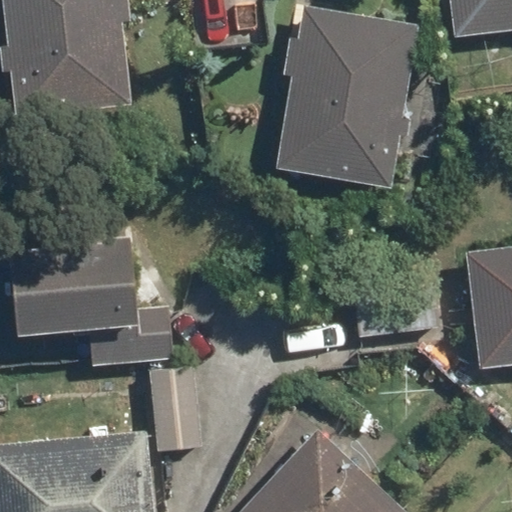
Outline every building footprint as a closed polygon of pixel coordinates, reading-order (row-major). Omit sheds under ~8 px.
[(0,0),(0,28),(11,115),(129,100),(116,0),(0,0)] [(387,185),(415,20),(298,0),(269,164),(387,185)] [(511,23),(511,0),(444,0),(448,31),(511,23)] [(134,306),(126,231),(1,244),(10,332),(86,324),(90,364),(171,356),(165,302),(134,306)] [(511,359),(511,242),(461,249),(475,364),(511,359)] [(437,325),(431,279),(351,288),(356,335),(437,325)] [(200,443),(191,361),(146,366),(155,448),(200,443)] [(0,511),(149,511),(142,426),(0,438),(0,511)] [(406,511),(317,426),(233,511),(406,511)]
